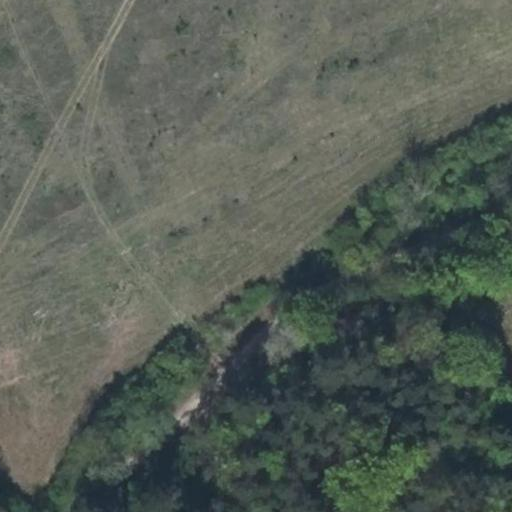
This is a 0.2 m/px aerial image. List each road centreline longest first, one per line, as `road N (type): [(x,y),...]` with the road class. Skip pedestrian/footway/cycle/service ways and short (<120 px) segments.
road 1 (track): [(77,511),(129,443),(183,412),(267,318),(361,258),(511,190)]
road 2 (track): [(130,0),(104,43),(82,169),(126,253),(225,366)]
